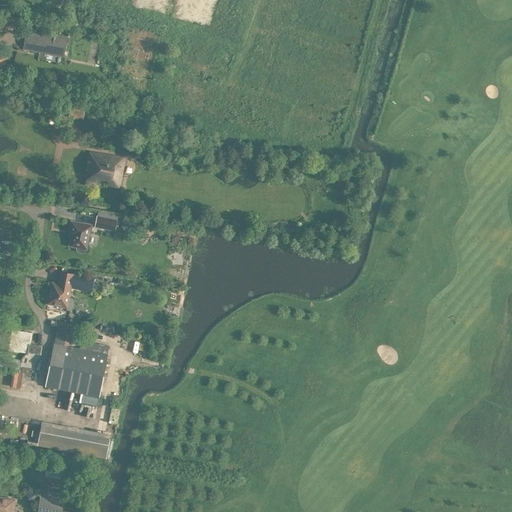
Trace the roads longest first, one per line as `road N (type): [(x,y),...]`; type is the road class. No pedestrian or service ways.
road 1 (track): [(274,405),(228,378),(118,356),(101,418),(41,407),(25,393)]
road 2 (unknown): [(25,393),(48,336),(32,278),(43,211)]
